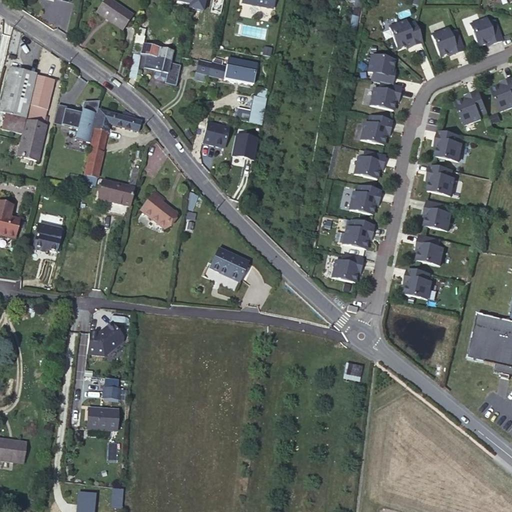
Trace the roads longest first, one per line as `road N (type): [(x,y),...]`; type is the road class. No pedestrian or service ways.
road 1 (residential): [(360,336),(216,200),(146,114),(0,6)]
road 2 (residential): [(0,284),(360,336)]
road 3 (residential): [(511,52),(435,84),(422,98),(360,336)]
road 4 (residential): [(511,457),(360,336)]
